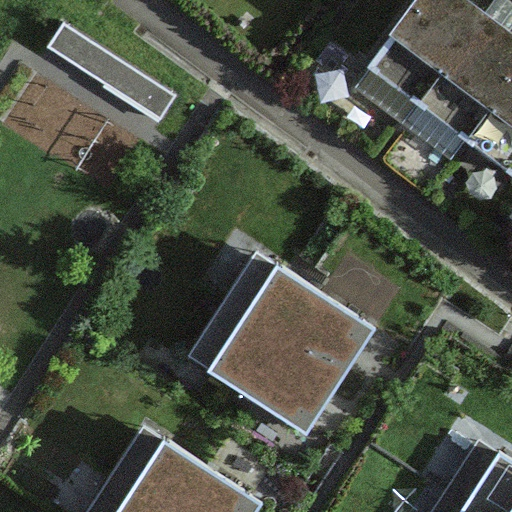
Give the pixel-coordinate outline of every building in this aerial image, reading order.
[(484,11),(468,0),(415,0),(359,76),(409,113),(484,11)] [(511,79),(511,31),(484,11),(409,113),(460,150),(511,79)] [(62,27),(51,47),(167,107),(178,86),(62,27)] [(511,185),(511,79),(460,150),(510,187),(511,185)] [(203,281),(344,370),(379,315),(239,226),(203,281)] [(168,336),(308,426),(344,370),(203,281),(168,336)] [(91,457),(177,511),(252,511),(267,491),(126,401),(91,457)] [(427,467),(497,511),(511,511),(511,443),(462,412),(427,467)] [(55,511),(177,511),(90,457),(55,511)] [(398,511),(497,511),(427,467),(398,511)]
